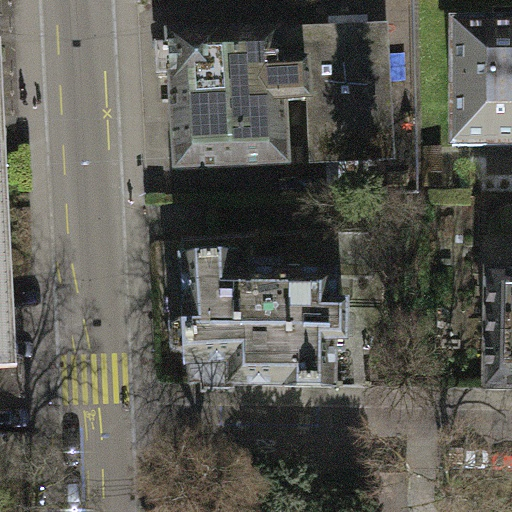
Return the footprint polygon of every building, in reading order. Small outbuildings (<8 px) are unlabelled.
[(511,22),(444,22),(444,145),(511,145),(511,22)] [(377,27),(277,32),(278,65),(303,64),(304,93),(317,93),(320,163),(382,160),(377,27)] [(305,103),(304,93),(303,64),(278,65),(277,32),(170,36),(170,45),(156,46),(157,76),(170,75),(173,168),(282,165),(280,104),(305,103)] [(0,173),(0,366),(10,366),(0,173)] [(368,237),(183,237),(183,325),(167,327),(167,348),(184,355),(185,371),(197,372),(203,384),(328,381),(329,343),(342,338),(339,307),(332,306),(330,278),(369,279),(368,237)] [(511,274),(479,274),(477,389),(511,389),(511,274)] [(396,484),(347,484),(347,508),(396,509),(396,484)]
